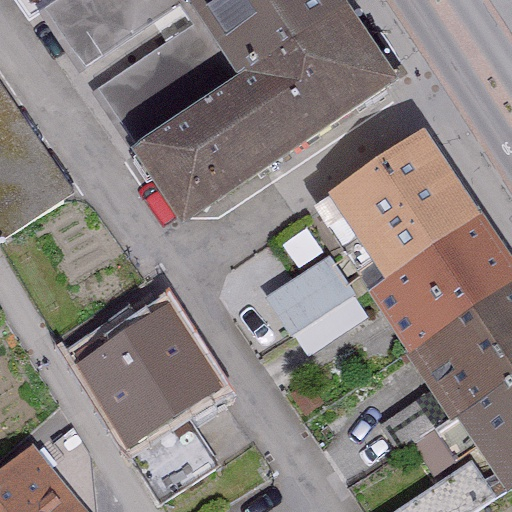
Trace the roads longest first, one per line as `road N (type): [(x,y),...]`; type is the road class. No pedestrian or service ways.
road 1 (residential): [(0,36),(325,510)]
road 2 (residential): [(0,295),(148,511)]
road 3 (secondary): [(441,0),(511,105)]
